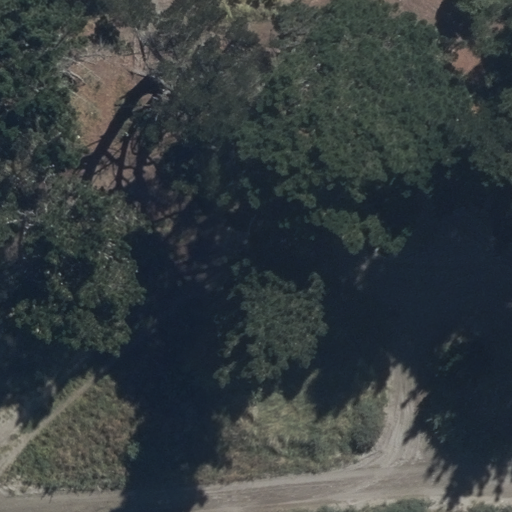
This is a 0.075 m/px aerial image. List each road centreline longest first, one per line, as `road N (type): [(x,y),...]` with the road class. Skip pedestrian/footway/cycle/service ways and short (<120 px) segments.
road 1 (track): [(0,504),(110,368),(364,0)]
road 2 (track): [(60,511),(213,493),(511,485)]
